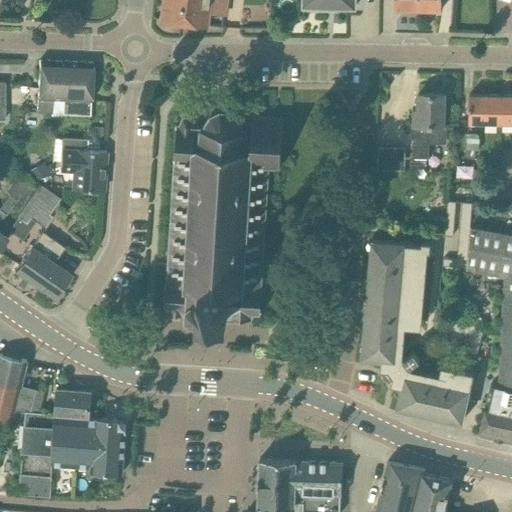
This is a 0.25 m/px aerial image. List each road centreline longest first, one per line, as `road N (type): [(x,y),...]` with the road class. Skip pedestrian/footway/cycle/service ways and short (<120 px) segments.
road 1 (unclassified): [(135,50),(511,55)]
road 2 (unclassified): [(58,342),(118,242),(135,50)]
road 3 (residential): [(168,474),(125,507),(0,500)]
road 4 (residential): [(352,238),(331,406)]
road 5 (primary): [(331,406),(280,390),(175,383)]
road 6 (primary): [(511,469),(429,450),(368,422)]
road 7 (residential): [(135,50),(0,40)]
road 8 (primary): [(175,383),(108,370),(58,342)]
